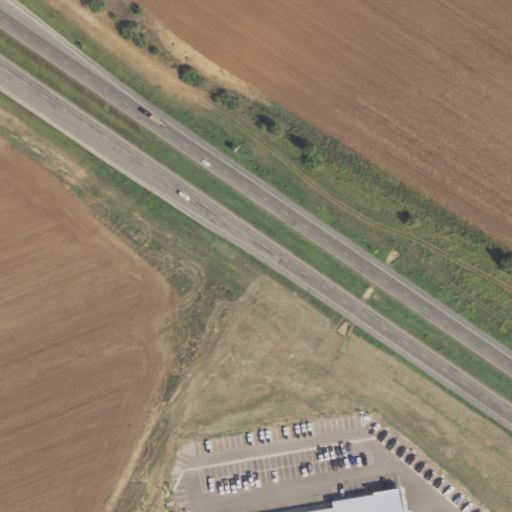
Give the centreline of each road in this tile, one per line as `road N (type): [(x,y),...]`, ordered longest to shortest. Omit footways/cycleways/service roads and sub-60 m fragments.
road 1 (trunk): [(79,122),(511,410)]
road 2 (trunk): [(511,368),(114,92)]
road 3 (motorway): [(114,92),(3,0)]
road 4 (motorway): [(114,92),(0,14)]
